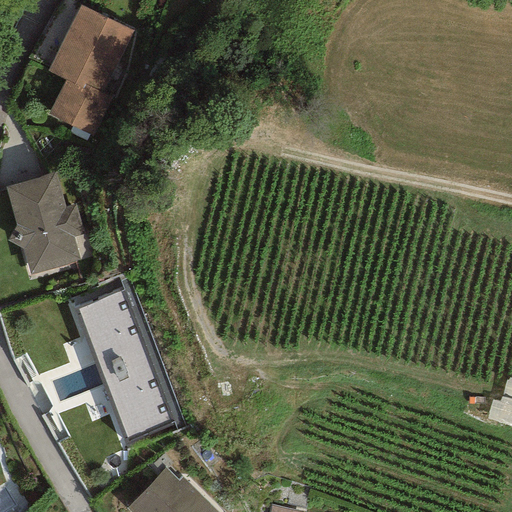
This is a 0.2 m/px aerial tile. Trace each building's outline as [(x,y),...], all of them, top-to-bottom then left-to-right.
[(131,30),(80,5),(47,71),(65,80),(48,114),(90,135),(108,101),(98,96),(131,30)] [(55,173),(5,187),(16,226),(7,241),(19,247),(23,264),(26,263),(29,275),(80,260),(73,237),(83,235),(76,204),(65,208),(55,173)] [(124,291),(78,309),(128,442),(173,422),(176,431),(186,427),(128,278),(120,282),(124,291)] [(511,374),(509,373),(500,401),(491,398),(485,414),(511,423),(511,374)] [(165,468),(126,508),(130,511),(219,511),(182,477),(178,481),(165,468)]
